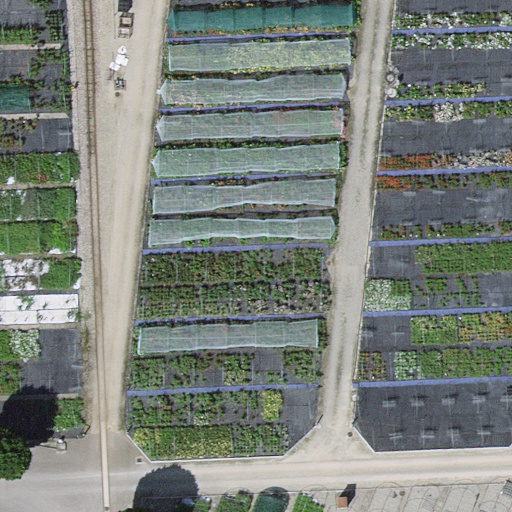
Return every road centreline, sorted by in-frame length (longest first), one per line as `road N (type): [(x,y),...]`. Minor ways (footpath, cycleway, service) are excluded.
road 1 (track): [(511,461),(5,484)]
road 2 (track): [(121,481),(111,375),(155,0)]
road 3 (track): [(325,470),(376,0)]
